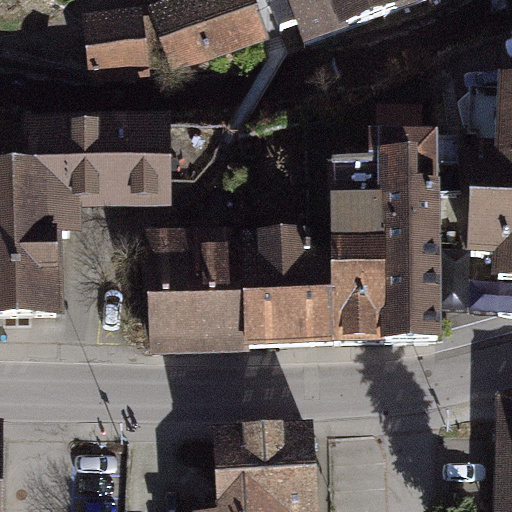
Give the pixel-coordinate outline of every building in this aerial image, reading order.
[(242,0),(225,0),(163,23),(180,69),(257,41),(242,0)] [(284,0),(304,51),(432,0),(284,0)] [(139,22),(90,28),(98,87),(147,80),(139,22)] [(511,104),(478,103),(470,274),(493,275),(493,297),(511,297),(511,104)] [(30,191),(0,191),(0,319),(58,319),(56,237),(71,237),(71,207),(162,205),(162,183),(186,183),(212,139),(29,146),(30,191)] [(384,172),(388,344),(443,340),(440,149),(384,150),(384,172)] [(332,174),(335,259),(339,342),(388,344),(384,172),(332,174)] [(240,239),(148,243),(152,352),(243,347),(240,243),(240,239)] [(313,240),(240,243),(243,347),(339,342),(335,259),(314,260),(313,240)] [(511,511),(511,407),(501,408),(499,511),(511,511)] [(318,511),(316,441),(214,445),(217,511),(318,511)]
